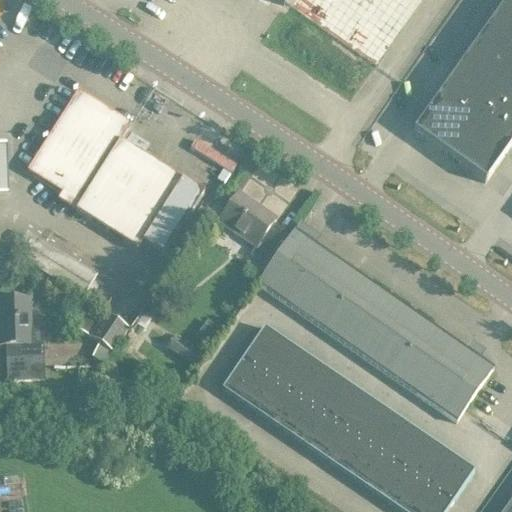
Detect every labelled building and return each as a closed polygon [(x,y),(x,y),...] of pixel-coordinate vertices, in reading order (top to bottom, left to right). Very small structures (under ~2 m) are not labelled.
[(511,48),(511,10),(504,4),(485,30),(511,48)] [(503,81),(511,68),(511,48),(485,30),(467,55),(503,81)] [(485,107),(503,81),(467,55),(449,81),(485,107)] [(511,68),(503,81),(511,87),(511,68)] [(467,132),(485,107),(449,81),(431,107),(467,132)] [(511,87),(503,81),(485,107),(511,125),(511,87)] [(138,252),(142,245),(163,258),(203,195),(119,142),(130,125),(77,92),(27,173),(79,205),(75,212),(138,252)] [(449,158),(467,132),(431,107),(413,132),(449,158)] [(511,144),(511,125),(485,107),(467,132),(503,158),(511,144)] [(203,119),(186,143),(227,171),(244,147),(203,119)] [(503,158),(467,132),(449,158),(485,183),(503,158)] [(238,194),(228,209),(217,202),(202,224),(213,231),(218,223),(254,248),(249,256),(263,266),(286,234),(272,225),(276,220),(238,194)] [(455,424),(492,370),(294,233),(257,286),(455,424)] [(95,278),(27,235),(14,257),(81,300),(95,278)] [(28,382),(28,358),(42,357),(41,329),(29,329),(28,299),(0,300),(0,346),(6,346),(6,358),(7,382),(28,382)] [(91,358),(105,367),(113,354),(112,354),(127,330),(104,315),(88,337),(100,345),(91,358)] [(256,367),(276,337),(264,328),(243,358),(256,367)] [(194,367),(203,353),(175,335),(166,349),(194,367)] [(288,345),(276,337),(256,367),(267,375),(288,345)] [(299,353),(288,345),(267,375),(279,382),(299,353)] [(311,361),(299,353),(279,382),(291,390),(311,361)] [(256,367),(243,358),(221,391),(233,400),(256,367)] [(311,361),(291,390),(302,398),(323,369),(311,361)] [(256,367),(233,400),(245,407),(267,375),(256,367)] [(323,369),(302,398),(314,406),(334,376),(323,369)] [(267,375),(245,407),(257,415),(279,382),(267,375)] [(346,384),(334,376),(314,406),(325,414),(346,384)] [(291,390),(279,382),(257,415),(268,423),(291,390)] [(357,392),(346,384),(325,414),(337,422),(357,392)] [(302,398),(291,390),(268,423),(280,431),(302,398)] [(357,392),(337,422),(349,430),(369,400),(357,392)] [(302,398),(280,431),(291,439),(314,406),(302,398)] [(380,408),(369,400),(349,430),(360,438),(380,408)] [(314,406),(291,439),(303,447),(325,414),(314,406)] [(392,416),(380,408),(360,438),(372,446),(392,416)] [(325,414),(303,447),(314,455),(337,422),(325,414)] [(404,424),(392,416),(372,446),(383,454),(404,424)] [(337,422),(314,455),(326,463),(349,430),(337,422)] [(415,432),(404,424),(383,454),(395,462),(415,432)] [(349,430),(326,463),(338,471),(360,438),(349,430)] [(415,432),(395,462),(407,470),(427,440),(415,432)] [(372,446),(360,438),(338,471),(349,479),(372,446)] [(438,448),(427,440),(407,470),(418,477),(438,448)] [(372,446),(349,479),(361,487),(383,454),(372,446)] [(438,448),(418,477),(430,485),(450,456),(438,448)] [(395,462),(383,454),(361,487),(372,495),(395,462)] [(462,464),(450,456),(430,485),(441,493),(462,464)] [(395,462),(372,495),(384,503),(407,470),(395,462)] [(462,464),(441,493),(454,502),(474,472),(462,464)] [(407,470),(384,503),(396,510),(418,477),(407,470)] [(411,511),(430,485),(418,477),(396,510),(397,511),(411,511)] [(430,485),(411,511),(428,511),(441,493),(430,485)] [(441,493),(428,511),(446,511),(454,502),(441,493)] [(511,511),(511,499),(502,511),(511,511)]
